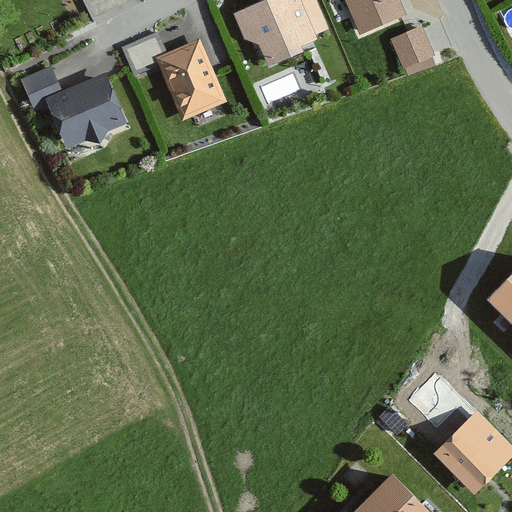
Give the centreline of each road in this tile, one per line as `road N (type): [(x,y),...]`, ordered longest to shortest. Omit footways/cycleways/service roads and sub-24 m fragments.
road 1 (track): [(218,511),(178,397),(137,315),(0,80)]
road 2 (residential): [(451,0),(477,65),(511,119)]
